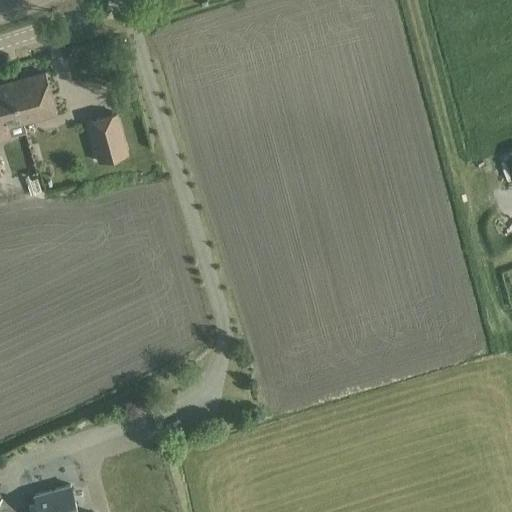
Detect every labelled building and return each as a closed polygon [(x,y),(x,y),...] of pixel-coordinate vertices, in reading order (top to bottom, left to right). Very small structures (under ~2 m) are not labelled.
[(45,73),(11,82),(22,122),(56,113),(45,73)] [(0,140),(11,137),(8,126),(22,122),(11,82),(0,85),(0,140)] [(96,162),(129,154),(118,112),(86,120),(96,162)] [(0,196),(11,194),(8,179),(0,181),(0,196)] [(77,511),(76,505),(70,484),(35,494),(39,511),(77,511)]
